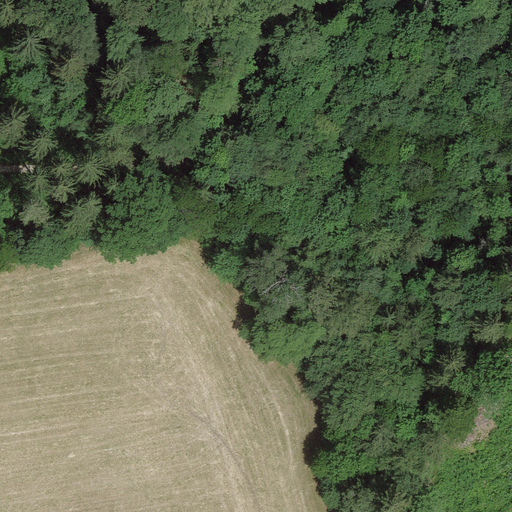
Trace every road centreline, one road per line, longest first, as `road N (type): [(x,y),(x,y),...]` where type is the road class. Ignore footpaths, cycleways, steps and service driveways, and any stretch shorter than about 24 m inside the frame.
road 1 (track): [(0,165),(122,162),(213,138),(229,138),(270,163),(322,165)]
road 2 (track): [(442,422),(473,267),(508,223),(511,187)]
road 3 (track): [(379,288),(415,327),(442,422),(448,496),(458,511)]
road 4 (track): [(334,0),(305,55),(213,138)]
